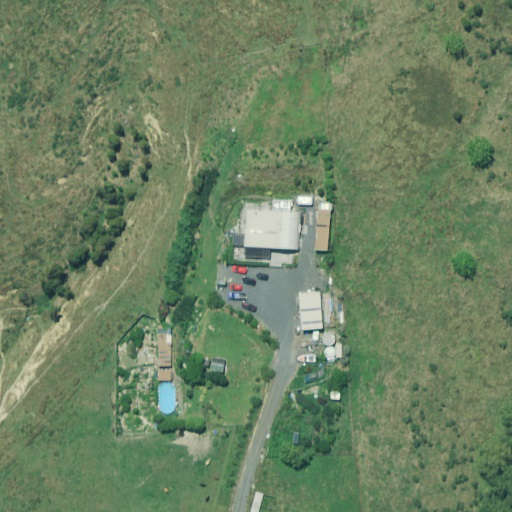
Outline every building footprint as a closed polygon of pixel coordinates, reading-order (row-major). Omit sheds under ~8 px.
[(278,222),(276,257),(328,261),(330,226),(278,222)] [(352,293),(330,297),(337,334),(358,330),(352,293)] [(326,330),(323,294),(301,296),(305,331),(326,330)] [(175,325),(159,325),(160,383),(175,383),(175,325)] [(262,511),(266,493),(257,491),(252,511),(262,511)]
